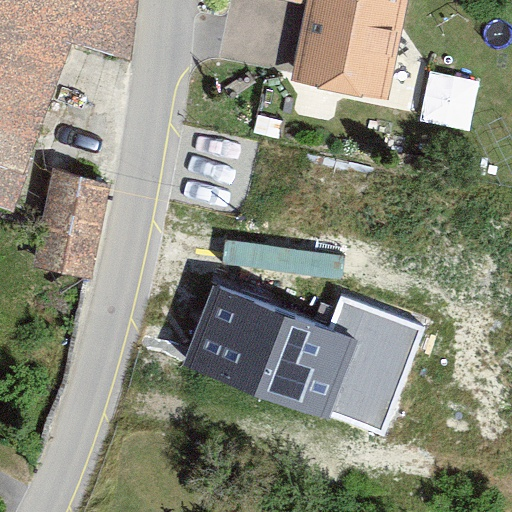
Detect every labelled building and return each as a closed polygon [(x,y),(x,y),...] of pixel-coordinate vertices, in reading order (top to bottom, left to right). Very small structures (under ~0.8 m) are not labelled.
[(0,0),(0,210),(14,214),(73,54),(131,69),(135,0),(0,0)] [(260,0),(309,14),(297,90),(387,106),(408,0),(260,0)] [(449,116),(456,69),(406,61),(398,108),(449,116)] [(56,163),(44,260),(106,268),(118,171),(56,163)] [(330,333),(225,296),(197,373),(388,441),(430,325),(344,295),(330,333)]
